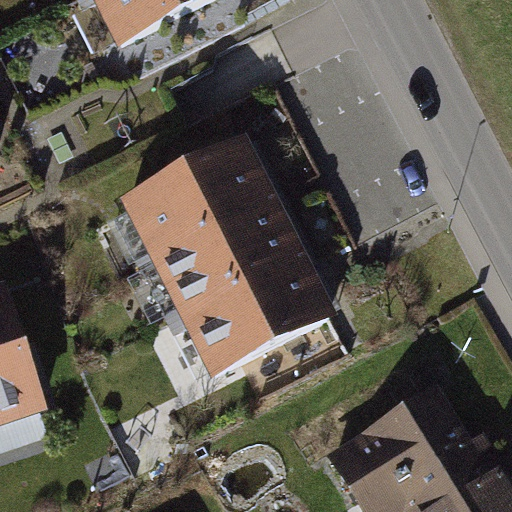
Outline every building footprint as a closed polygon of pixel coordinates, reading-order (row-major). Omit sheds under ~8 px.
[(215,0),(102,0),(128,47),(215,0)] [(123,194),(155,253),(279,186),(247,127),(123,194)] [(0,154),(10,149),(0,132),(0,154)] [(317,256),(279,186),(155,253),(193,323),(317,256)] [(346,316),(317,256),(193,323),(220,380),(346,316)] [(138,282),(160,326),(180,317),(158,272),(138,282)] [(13,289),(0,292),(0,430),(54,412),(13,289)] [(185,321),(169,327),(194,390),(210,384),(185,321)] [(446,392),(336,460),(368,511),(511,511),(511,473),(489,435),(477,443),(446,392)]
